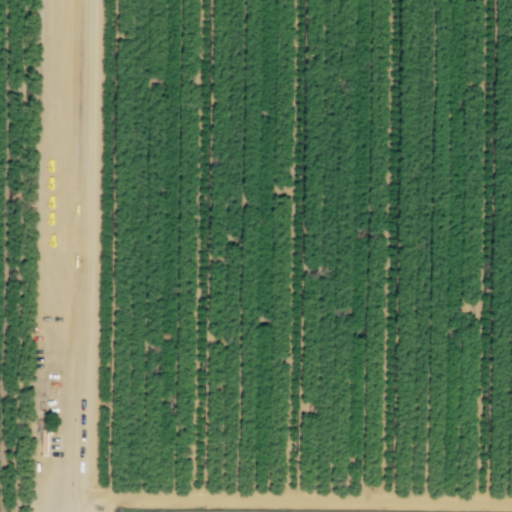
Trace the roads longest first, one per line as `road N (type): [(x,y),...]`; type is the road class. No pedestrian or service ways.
road 1 (track): [(77,511),(65,487),(83,267),(86,0)]
road 2 (track): [(484,501),(488,0)]
road 3 (track): [(390,500),(397,0)]
road 4 (track): [(292,500),(299,0)]
road 5 (track): [(201,499),(211,0)]
road 6 (track): [(511,501),(67,495)]
